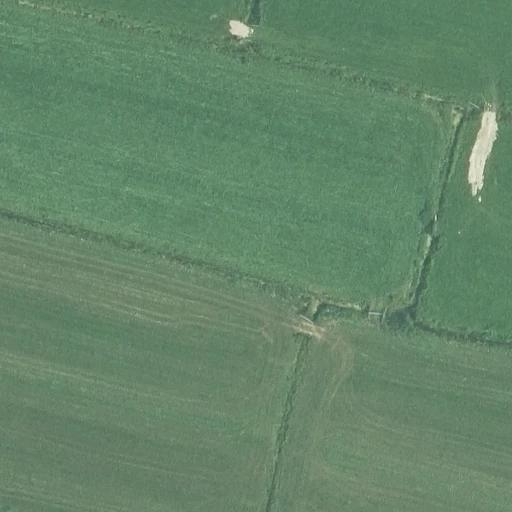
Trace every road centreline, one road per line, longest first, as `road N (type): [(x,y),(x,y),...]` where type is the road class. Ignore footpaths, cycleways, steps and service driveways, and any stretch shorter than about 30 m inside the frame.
road 1 (track): [(369,342),(0,241)]
road 2 (track): [(511,382),(369,342),(404,222)]
